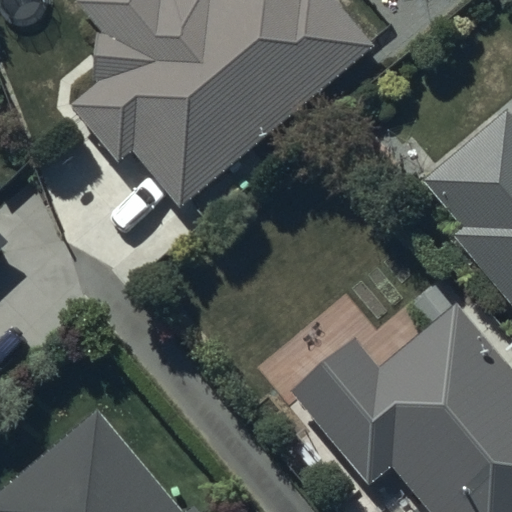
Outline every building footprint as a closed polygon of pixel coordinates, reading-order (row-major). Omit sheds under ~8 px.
[(89,0),(81,7),(102,30),(103,95),(71,123),(116,175),(132,161),(181,217),(369,54),(321,0),(89,0)] [(452,235),(511,304),(511,119),(420,199),(452,235)] [(0,274),(19,257),(0,236),(0,274)] [(511,511),(511,370),(465,316),(461,312),(388,375),(358,340),(292,396),(378,495),(401,475),(432,511),(511,511)] [(184,511),(108,417),(0,505),(0,511),(184,511)]
